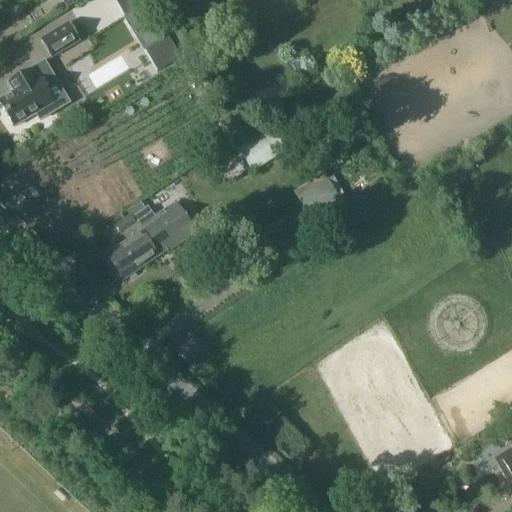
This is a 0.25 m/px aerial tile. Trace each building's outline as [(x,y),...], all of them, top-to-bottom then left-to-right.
[(145,0),(113,0),(124,16),(139,6),(147,2),(145,0)] [(79,43),(70,26),(42,43),(52,59),(79,43)] [(162,43),(145,53),(157,72),(180,57),(169,39),(162,43)] [(0,104),(14,128),(36,115),(40,122),(59,110),(48,91),(58,85),(45,63),(9,84),(14,93),(0,101),(0,104)] [(353,81),(339,89),(330,95),(337,106),(346,100),(359,91),(353,81)] [(252,167),(288,146),(285,140),(280,143),(275,133),(243,152),(252,167)] [(456,188),(466,181),(459,172),(449,180),(456,188)] [(328,181),(299,199),(310,217),(339,199),(328,181)] [(127,242),(106,256),(124,281),(195,233),(176,204),(156,218),(155,218),(147,208),(145,210),(140,203),(127,212),(130,216),(124,220),(121,215),(113,221),(116,225),(123,236),(128,232),(132,238),(127,242)] [(511,446),(511,447),(511,450),(501,457),(500,458),(503,462),(499,465),(510,483),(511,481),(511,446)]
